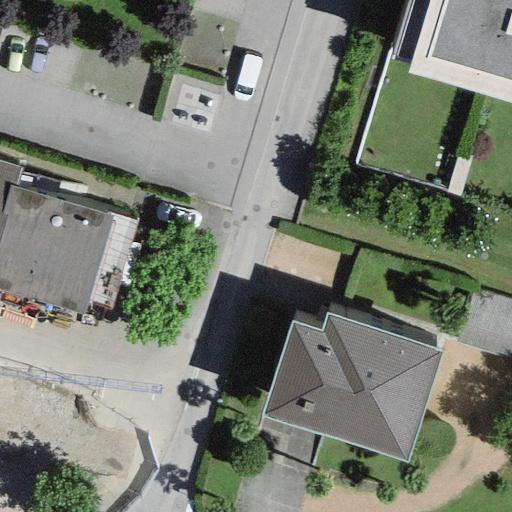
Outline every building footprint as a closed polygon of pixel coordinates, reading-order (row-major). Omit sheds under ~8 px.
[(511,0),(409,0),(392,58),(408,63),(405,74),(511,104),(511,0)] [(20,170),(0,163),(0,290),(106,323),(137,225),(15,187),(20,170)] [(511,303),(472,291),(456,339),(511,356),(511,303)] [(319,334),(289,325),(260,417),(405,463),(440,352),(325,316),(319,334)] [(0,468),(21,474),(42,387),(0,376),(0,468)]
